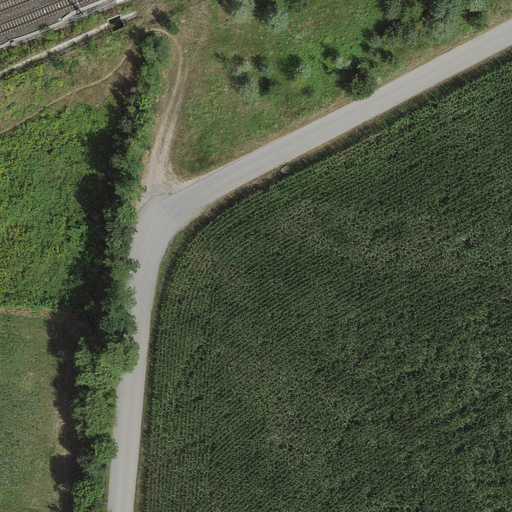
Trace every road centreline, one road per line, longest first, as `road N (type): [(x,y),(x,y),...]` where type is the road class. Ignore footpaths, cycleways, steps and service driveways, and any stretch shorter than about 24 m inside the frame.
road 1 (unclassified): [(151,249),(193,198),(511,32)]
road 2 (track): [(117,511),(129,367),(151,249)]
